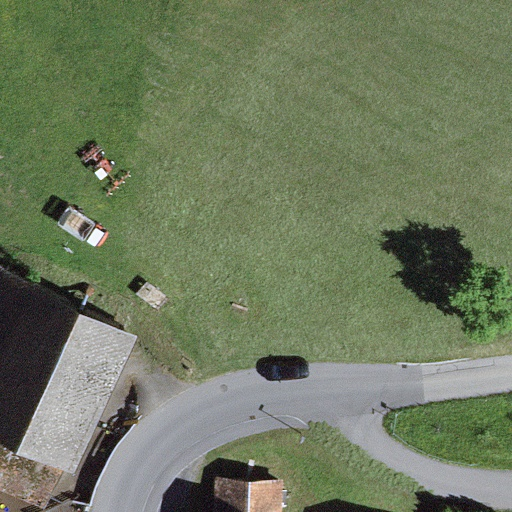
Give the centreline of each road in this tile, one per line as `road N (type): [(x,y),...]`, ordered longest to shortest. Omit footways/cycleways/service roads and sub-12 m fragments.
road 1 (tertiary): [(334,394),(268,397),(190,419),(134,471),(122,511)]
road 2 (residential): [(334,394),(375,447),(443,483),(511,489)]
road 3 (tertiary): [(511,370),(334,394)]
